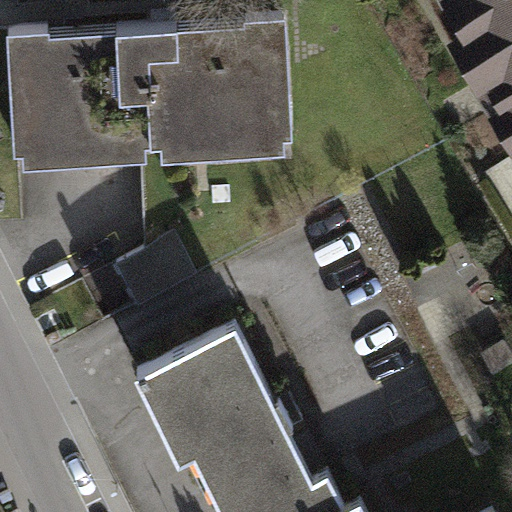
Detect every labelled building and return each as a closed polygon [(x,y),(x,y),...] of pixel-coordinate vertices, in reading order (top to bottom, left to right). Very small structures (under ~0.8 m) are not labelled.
[(511,0),(478,0),(488,16),(458,34),(480,71),(484,69),(504,104),(500,106),(503,111),(511,106),(511,0)] [(47,23),(9,25),(15,144),(291,129),(285,9),(246,12),(247,29),(178,33),(177,19),(117,22),(117,36),(48,39),(47,23)] [(174,229),(116,258),(137,299),(195,270),(174,229)] [(228,511),(324,511),(346,501),(327,465),(313,472),(235,316),(137,365),(179,450),(194,443),(228,511)] [(346,501),(324,511),(495,511),(492,505),(477,511),(369,511),(360,494),(346,501)]
